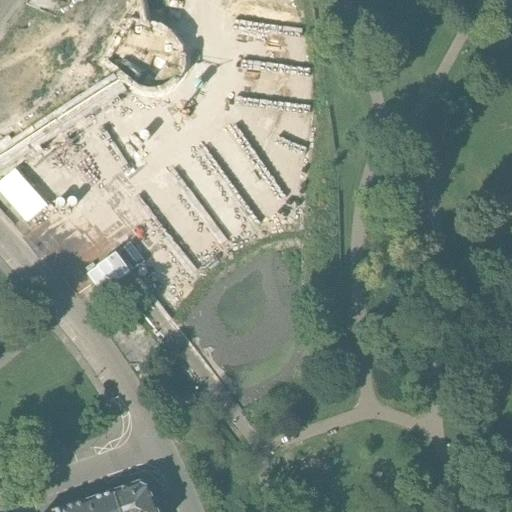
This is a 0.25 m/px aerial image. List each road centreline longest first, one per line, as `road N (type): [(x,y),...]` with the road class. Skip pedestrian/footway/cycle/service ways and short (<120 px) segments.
road 1 (tertiary): [(158,445),(110,366),(0,230)]
road 2 (residential): [(0,502),(158,445)]
